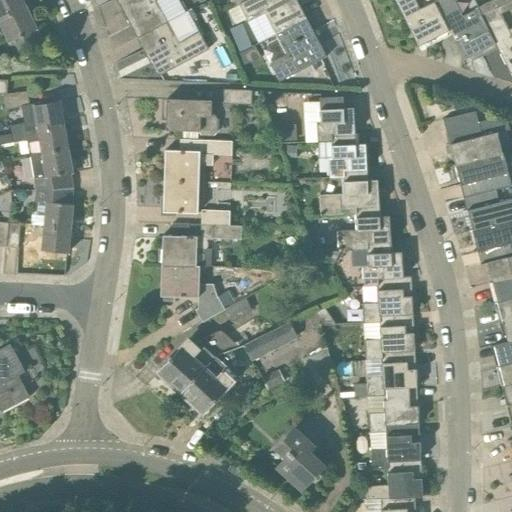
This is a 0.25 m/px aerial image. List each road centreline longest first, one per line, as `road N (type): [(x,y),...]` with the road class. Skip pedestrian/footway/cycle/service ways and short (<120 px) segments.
road 1 (residential): [(457,511),(458,372),(445,290),(374,70)]
road 2 (residential): [(102,298),(112,235),(111,147),(68,0)]
road 3 (tertiary): [(263,511),(192,472),(81,454)]
road 4 (residential): [(81,454),(102,298)]
road 5 (residential): [(511,95),(404,66),(374,70)]
